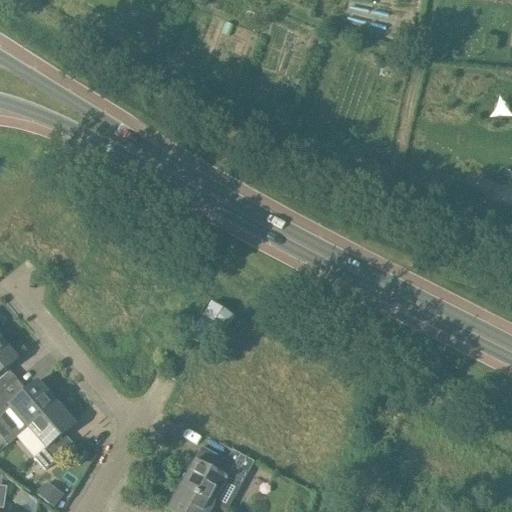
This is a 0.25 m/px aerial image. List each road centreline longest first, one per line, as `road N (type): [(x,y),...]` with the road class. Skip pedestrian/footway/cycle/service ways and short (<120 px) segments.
road 1 (tertiary): [(511,349),(293,239)]
road 2 (tertiary): [(163,166),(0,56)]
road 3 (residential): [(133,424),(31,309),(22,276)]
road 4 (tertiary): [(0,102),(163,166)]
road 5 (tertiary): [(163,166),(293,239)]
